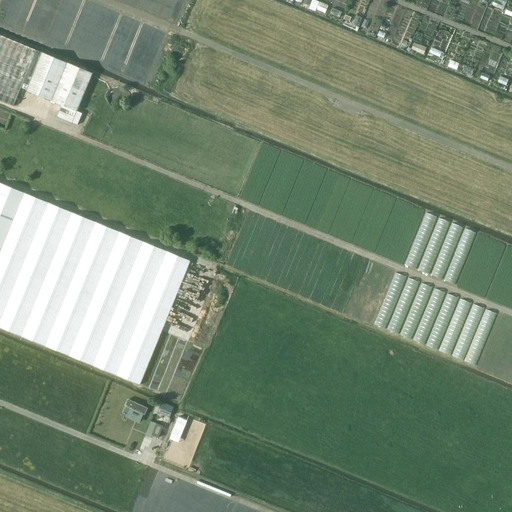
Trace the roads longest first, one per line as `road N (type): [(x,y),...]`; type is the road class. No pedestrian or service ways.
road 1 (track): [(511,313),(0,103)]
road 2 (track): [(511,168),(106,0)]
road 3 (track): [(265,511),(151,465)]
